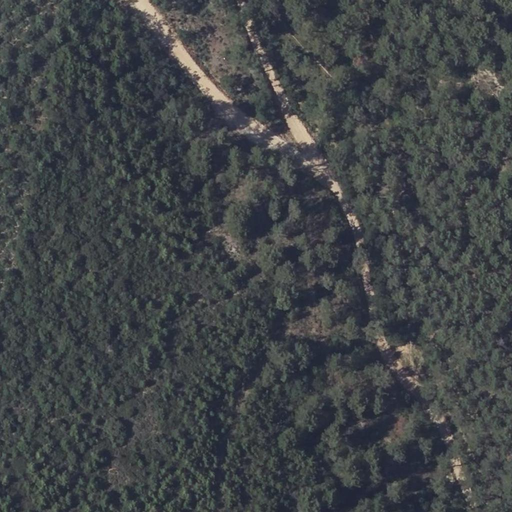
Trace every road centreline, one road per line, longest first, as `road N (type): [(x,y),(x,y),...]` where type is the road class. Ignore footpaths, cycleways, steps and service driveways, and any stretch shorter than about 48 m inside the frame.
road 1 (track): [(463,511),(450,449),(373,322),(356,226),(281,109),(239,0)]
road 2 (track): [(143,0),(233,108),(318,167)]
